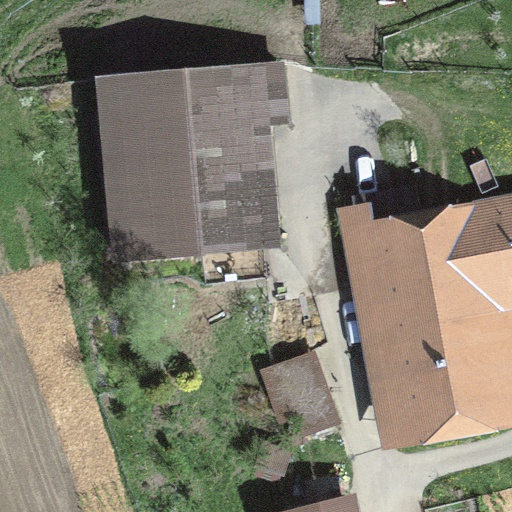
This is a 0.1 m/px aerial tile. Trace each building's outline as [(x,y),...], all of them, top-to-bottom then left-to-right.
[(274,68),(98,80),(111,264),(287,252),(274,68)] [(511,198),(346,226),(383,448),(511,427),(511,198)] [(310,355),(264,372),(287,440),(334,424),(310,355)] [(263,443),(256,460),(284,472),(291,455),(263,443)] [(357,511),(355,503),(324,511),(357,511)]
